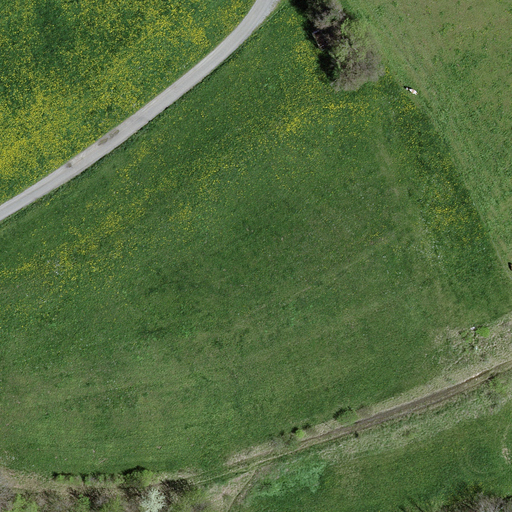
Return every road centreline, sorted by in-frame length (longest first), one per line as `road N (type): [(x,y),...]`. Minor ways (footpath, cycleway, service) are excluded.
road 1 (track): [(0,477),(129,493),(211,475),(409,414),(511,364)]
road 2 (unclassified): [(0,213),(115,138),(226,49),(267,0)]
